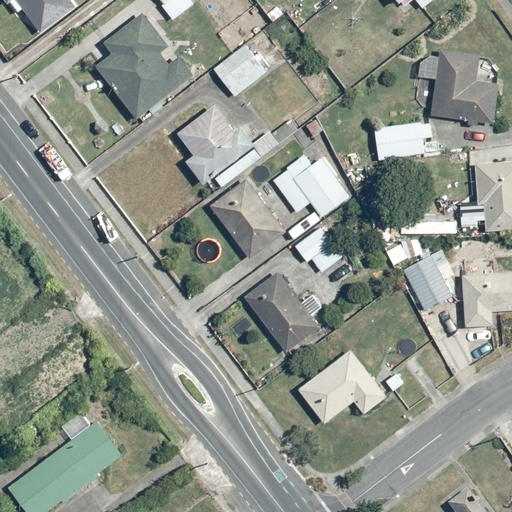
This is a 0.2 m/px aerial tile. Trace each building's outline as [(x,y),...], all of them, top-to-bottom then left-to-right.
[(77,6),(72,0),(7,0),(10,4),(15,0),(18,0),(42,32),(77,6)] [(161,0),(174,18),(194,5),(190,0),(161,0)] [(168,43),(144,13),(107,42),(115,51),(98,64),(139,117),(188,79),(163,47),(168,43)] [(268,71),(245,42),(214,67),(237,95),(268,71)] [(496,121),(499,82),(481,80),(484,52),(440,47),(434,115),(496,121)] [(252,148),(217,104),(180,134),(197,155),(189,162),(207,184),(252,148)] [(434,136),(432,121),(376,126),(378,157),(426,153),(425,137),(434,136)] [(312,165),(303,154),(273,177),(298,211),(312,200),(324,216),(351,196),(323,157),(312,165)] [(511,156),(477,158),(479,205),(485,205),(486,230),(511,229),(511,156)] [(288,233),(249,178),(213,204),(252,259),(288,233)] [(328,284),(355,263),(346,251),(344,254),(321,225),(296,245),(308,260),(311,258),(322,271),(320,273),(328,284)] [(410,258),(401,240),(386,248),(394,265),(410,258)] [(451,264),(443,249),(405,269),(427,309),(453,295),(440,270),(451,264)] [(302,301),(277,269),(244,294),(287,350),(320,325),(311,314),(323,305),(313,293),(302,301)] [(511,309),(511,269),(464,273),(469,327),(495,324),(494,312),(511,309)] [(401,351),(390,338),(378,349),(389,361),(401,351)] [(391,394),(361,358),(352,348),(302,390),(329,423),(357,400),(368,413),(391,394)] [(46,511),(63,500),(65,504),(102,477),(99,473),(123,455),(97,419),(8,484),(28,511),(46,511)] [(486,511),(470,490),(452,504),(456,509),(452,511),(486,511)]
